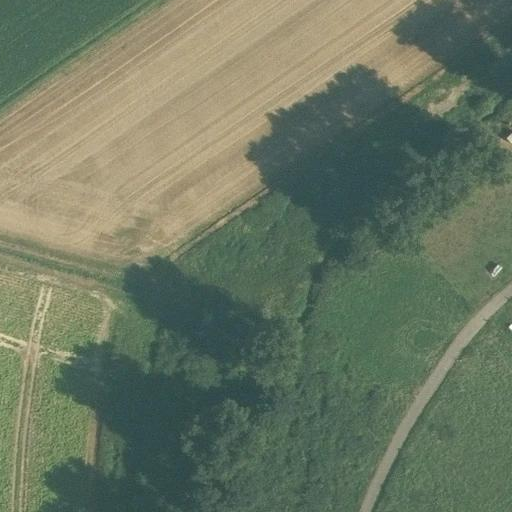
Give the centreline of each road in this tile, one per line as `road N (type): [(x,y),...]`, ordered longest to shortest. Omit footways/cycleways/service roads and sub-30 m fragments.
road 1 (track): [(511,285),(470,318),(406,416),(358,511)]
road 2 (track): [(0,114),(168,0)]
